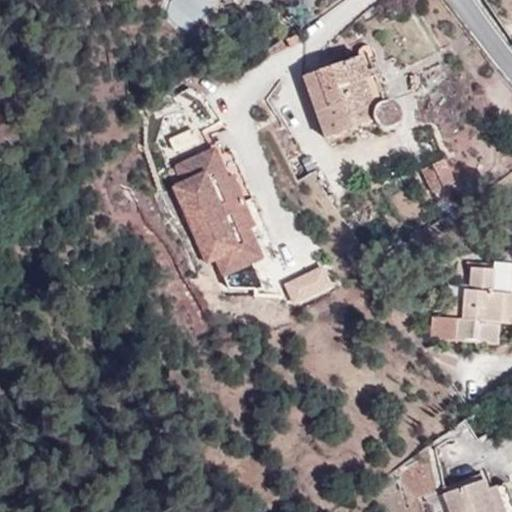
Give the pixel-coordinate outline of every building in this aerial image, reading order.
[(360,57),(304,77),(326,138),(376,120),(381,127),(386,128),(392,128),(396,125),(400,118),(399,112),(396,106),(390,103),(384,103),(373,71),(366,73),(360,57)] [(216,150),(178,167),(184,182),(176,186),(211,263),(219,259),(226,274),(264,257),(252,229),(256,226),(233,175),(228,177),(216,150)] [(453,183),(450,178),(443,161),(440,162),(433,165),(443,188),(453,183)] [(431,193),(443,188),(433,165),(421,170),(431,193)] [(463,320),(452,319),(432,318),(431,340),(496,345),(498,324),(509,325),(511,286),(511,285),(511,266),(467,264),(464,304),(463,320)] [(452,304),(452,319),(463,320),(464,304),(452,304)] [(445,493),(442,494),(449,511),(511,511),(511,505),(504,484),(485,491),(480,475),(443,489),(445,493)] [(427,511),(449,511),(442,494),(424,501),(427,511)]
